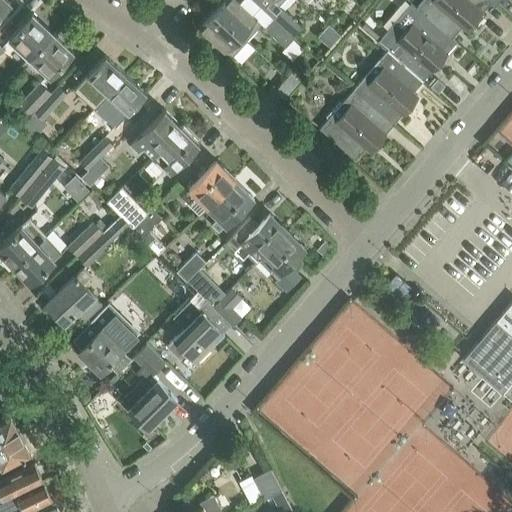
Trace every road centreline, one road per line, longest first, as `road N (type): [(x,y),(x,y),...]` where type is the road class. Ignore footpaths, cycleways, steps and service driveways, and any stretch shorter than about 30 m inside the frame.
road 1 (residential): [(109,504),(190,456),(370,248)]
road 2 (residential): [(370,248),(225,103),(141,41)]
road 3 (residential): [(370,248),(511,84)]
road 4 (residential): [(109,504),(57,397),(0,320)]
